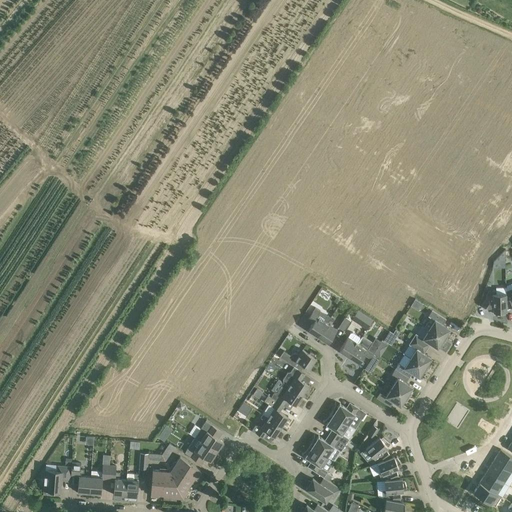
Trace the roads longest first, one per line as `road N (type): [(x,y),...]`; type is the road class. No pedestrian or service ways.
road 1 (residential): [(511,338),(470,336),(409,431)]
road 2 (residential): [(197,511),(246,438),(281,459)]
